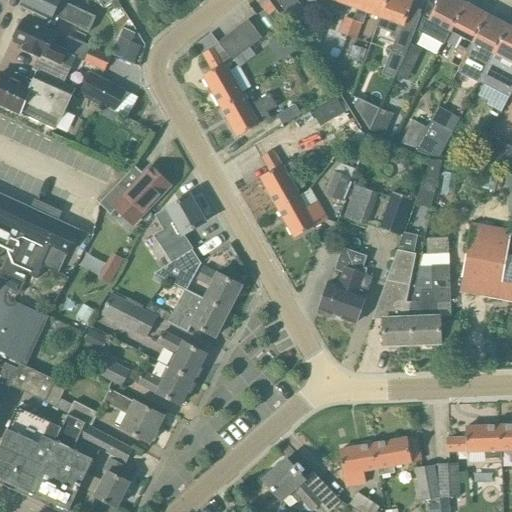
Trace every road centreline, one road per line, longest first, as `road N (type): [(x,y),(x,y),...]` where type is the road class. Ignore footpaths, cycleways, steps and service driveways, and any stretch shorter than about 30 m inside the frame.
road 1 (residential): [(227,0),(158,53),(155,71),(334,389)]
road 2 (residential): [(334,389),(307,402),(180,511)]
road 3 (residential): [(511,384),(334,389)]
